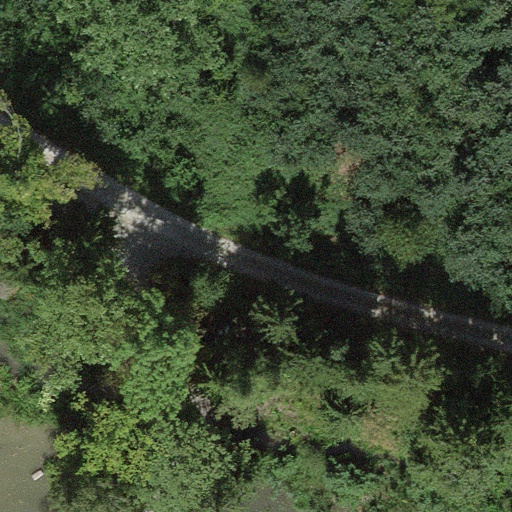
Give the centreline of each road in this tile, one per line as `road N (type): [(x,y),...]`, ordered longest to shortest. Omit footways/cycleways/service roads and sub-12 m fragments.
road 1 (track): [(0,126),(203,234),(406,314),(511,340)]
road 2 (track): [(203,234),(170,274),(168,330),(203,413),(147,511)]
